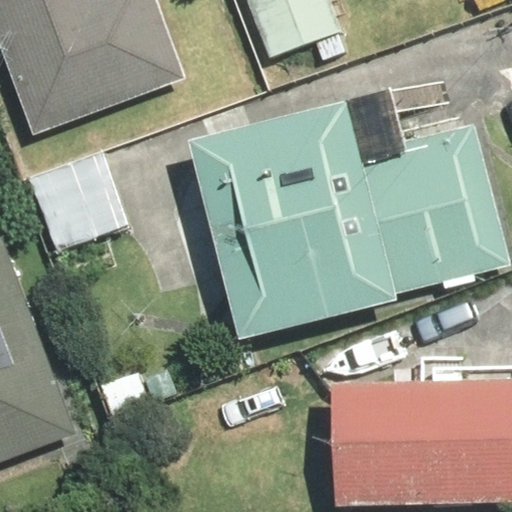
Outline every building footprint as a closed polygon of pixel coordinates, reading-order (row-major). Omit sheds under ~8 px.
[(0,0),(0,52),(29,131),(185,73),(157,0),(0,0)] [(319,0),(246,0),(263,50),(329,29),(319,0)] [(335,101),(185,138),(236,337),(505,269),(468,125),(349,156),(335,101)] [(0,462),(70,436),(0,247),(0,462)] [(511,507),(511,361),(415,360),(414,382),(328,381),(327,505),(511,507)]
